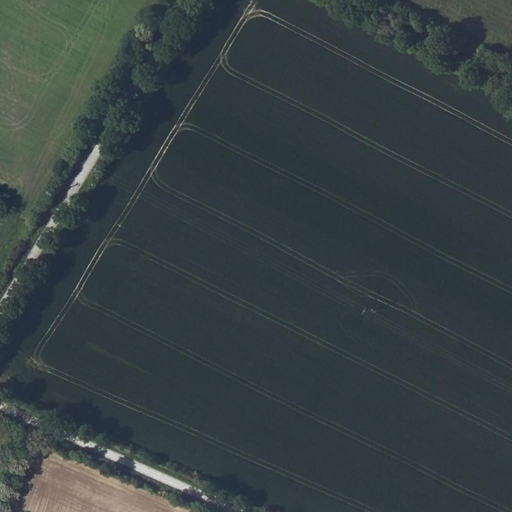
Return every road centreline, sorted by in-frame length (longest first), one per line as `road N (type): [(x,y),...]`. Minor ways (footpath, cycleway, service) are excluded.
road 1 (track): [(0,312),(189,0)]
road 2 (track): [(0,407),(248,511)]
